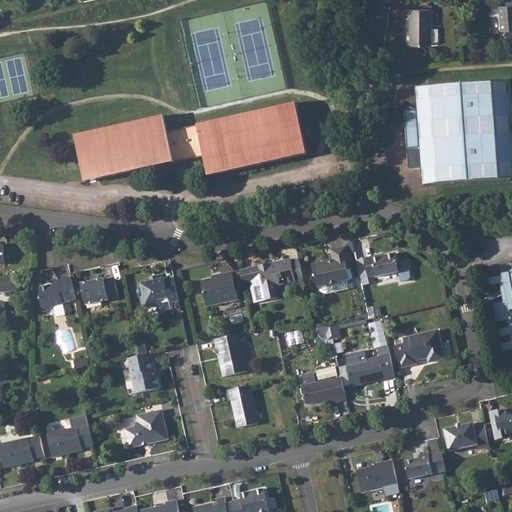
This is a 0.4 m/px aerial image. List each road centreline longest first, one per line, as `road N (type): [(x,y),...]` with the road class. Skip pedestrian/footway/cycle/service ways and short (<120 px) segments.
road 1 (residential): [(0,214),(199,245),(375,215),(395,219),(455,261),(477,382),(421,403),(377,434),(297,451)]
road 2 (residential): [(207,465),(0,506)]
